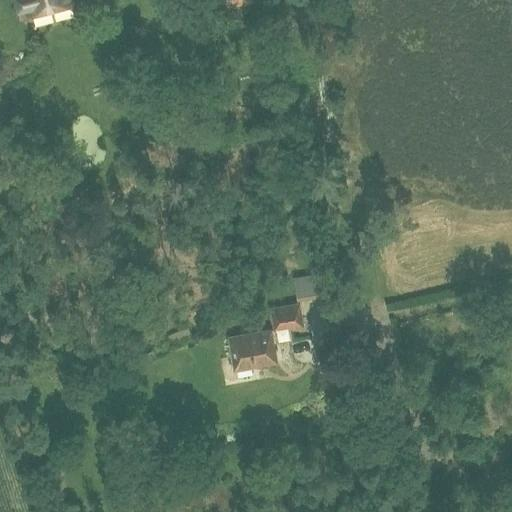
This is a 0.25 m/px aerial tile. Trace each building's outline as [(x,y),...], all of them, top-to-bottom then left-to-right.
[(16,0),(17,4),(27,1),(30,13),(71,1),(71,0),(16,0)] [(222,0),(225,11),(254,3),(253,0),(222,0)] [(320,269),(336,268),(334,251),(318,252),(320,269)] [(321,298),(341,294),(339,278),(319,281),(321,298)] [(275,330),(303,325),(299,304),(271,309),(275,330)] [(167,346),(192,336),(189,327),(163,337),(167,346)] [(235,369),(276,361),(271,330),(229,337),(235,369)]
